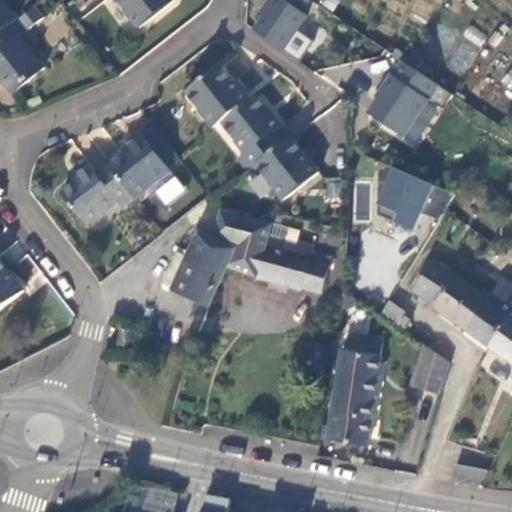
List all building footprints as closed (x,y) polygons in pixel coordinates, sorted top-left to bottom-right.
[(0,0),(0,33),(20,17),(7,0),(0,0)] [(178,1),(177,0),(118,0),(140,29),(178,1)] [(309,0),(270,0),(264,9),(268,12),(254,32),(282,52),(306,18),(300,13),(309,0)] [(0,33),(0,79),(6,75),(16,89),(48,66),(26,35),(49,17),(38,4),(20,17),(0,33)] [(226,120),(253,100),(226,63),(187,92),(214,129),(226,120)] [(442,88),(407,65),(398,79),(395,78),(385,94),(387,95),(373,117),(408,140),(442,88)] [(511,93),(511,66),(499,83),(511,93)] [(283,126),(259,94),(253,100),(226,120),(248,150),(258,163),(285,144),(276,132),(283,126)] [(131,191),(137,198),(173,170),(145,135),(125,150),(127,153),(111,165),(131,191)] [(320,173),(293,138),(285,144),(258,163),(284,200),(320,173)] [(258,163),(248,150),(241,156),(251,168),(258,163)] [(111,165),(109,162),(97,171),(92,165),(73,179),(75,181),(62,191),(87,225),(119,201),(131,191),(111,165)] [(455,196),(396,170),(380,206),(400,215),(396,224),(417,234),(425,215),(440,221),(455,196)] [(124,208),(137,198),(131,191),(119,201),(124,208)] [(251,220),(222,212),(211,240),(198,234),(189,253),(170,246),(167,251),(176,255),(161,286),(207,307),(227,268),(236,251),(242,252),(251,220)] [(270,236),(273,225),(251,220),(242,252),(236,251),(227,268),(256,277),(295,289),(323,294),(333,259),(312,255),(313,247),(270,236)] [(0,310),(24,292),(0,258),(0,310)] [(468,329),(490,298),(436,261),(416,292),(468,329)] [(511,289),(502,283),(490,298),(468,329),(491,347),(511,315),(511,314),(511,289)] [(402,310),(390,302),(381,316),(404,332),(411,321),(404,316),(402,319),(397,316),(402,310)] [(402,319),(404,316),(406,312),(402,310),(397,316),(402,319)] [(511,315),(491,347),(511,363),(511,315)] [(136,331),(119,328),(116,345),(132,349),(136,331)] [(335,416),(385,422),(377,401),(385,342),(362,338),(360,351),(345,349),(335,416)] [(429,377),(444,383),(450,364),(436,354),(429,377)] [(384,431),(385,422),(335,416),(330,441),(369,448),(372,429),(384,431)] [(457,482),(485,487),(492,473),(460,466),(457,482)] [(227,511),(230,500),(206,495),(203,511),(204,511),(227,511)]
